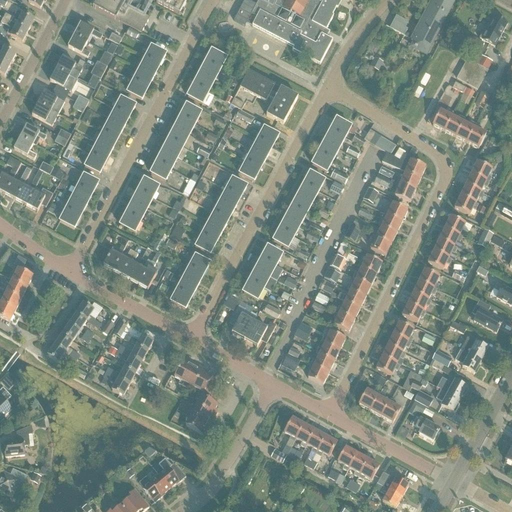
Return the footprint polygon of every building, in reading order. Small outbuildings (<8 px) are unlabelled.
[(40,10),(44,0),(29,0),(28,3),(40,10)] [(157,0),(156,3),(179,16),(187,0),(96,0),(92,8),(141,34),(149,18),(124,4),(126,0),(157,0)] [(256,5),(245,0),(244,0),(234,21),(244,27),(256,5)] [(258,0),(251,15),(256,18),(252,26),(293,48),(291,51),(319,66),(332,41),(321,36),(324,30),(326,30),(333,16),(332,16),(336,8),(337,8),(341,0),(258,0)] [(431,0),(411,40),(416,42),(413,47),(413,48),(425,54),(453,0),(452,0),(437,0),(436,3),(431,0)] [(3,19),(28,32),(34,21),(16,12),(13,19),(5,15),(3,19)] [(408,23),(396,16),(389,29),(404,37),(408,30),(405,28),(408,23)] [(494,47),(507,25),(495,18),(486,32),(493,36),(488,44),(494,47)] [(28,32),(3,19),(1,23),(10,28),(7,34),(10,36),(10,37),(22,43),(28,32)] [(80,24),(74,36),(87,43),(91,36),(100,41),(102,36),(80,24)] [(139,34),(130,29),(126,36),(135,41),(139,34)] [(112,34),(108,41),(118,46),(122,40),(112,34)] [(83,51),(87,43),(74,36),(68,48),(87,58),(89,54),(83,51)] [(145,59),(159,67),(165,55),(151,48),(146,45),(143,50),(148,53),(145,59)] [(0,60),(10,66),(16,55),(4,48),(0,46),(0,60)] [(119,47),(116,54),(120,56),(124,50),(119,47)] [(206,64),(220,71),(226,60),(212,52),(206,64)] [(477,66),(487,72),(492,62),(482,57),(477,66)] [(383,63),(374,58),(369,67),(378,72),(383,63)] [(62,59),(56,70),(77,81),(83,70),(62,59)] [(139,71),(153,78),(159,67),(145,59),(139,71)] [(0,74),(4,77),(10,66),(0,60),(0,74)] [(465,65),(475,71),(477,66),(467,61),(465,65)] [(97,62),(94,69),(104,74),(107,68),(97,62)] [(200,75),(214,83),(220,71),(206,64),(200,75)] [(472,76),(475,71),(465,65),(462,70),(472,76)] [(477,66),(475,71),(485,76),(487,72),(477,66)] [(104,74),(94,69),(90,75),(101,80),(104,74)] [(56,70),(50,82),(71,93),(77,81),(56,70)] [(472,76),(462,70),(459,75),(469,80),(472,76)] [(133,82),(147,90),(153,78),(139,71),(133,82)] [(475,71),(472,76),(482,81),(485,76),(475,71)] [(240,88),(266,102),(268,98),(274,101),(266,116),(283,125),(298,98),(248,72),(240,88)] [(194,87),(208,94),(214,83),(200,75),(194,87)] [(467,85),(469,80),(459,75),(457,80),(467,85)] [(237,81),(228,76),(225,82),(234,87),(237,81)] [(472,76),(469,80),(480,86),(482,81),(472,76)] [(477,91),(480,86),(469,80),(467,85),(477,91)] [(127,94),(141,101),(147,90),(133,82),(127,94)] [(451,89),(462,95),(466,88),(455,83),(451,89)] [(208,94),(194,87),(188,98),(202,106),(208,94)] [(38,104),(58,115),(64,103),(44,93),(38,104)] [(489,97),(483,95),(478,105),(484,108),(489,97)] [(79,97),(75,103),(86,108),(89,102),(79,97)] [(114,111),(129,118),(135,107),(120,99),(114,111)] [(244,105),(234,99),(230,106),(241,111),(244,105)] [(86,108),(75,103),(72,110),(82,115),(86,108)] [(52,127),(58,115),(38,104),(32,116),(52,127)] [(181,118),(195,125),(201,114),(187,106),(181,118)] [(108,122),(123,130),(129,118),(114,111),(108,122)] [(250,125),(253,119),(239,111),(236,117),(250,125)] [(433,127),(444,132),(452,117),(440,111),(433,127)] [(463,123),(452,117),(444,132),(455,138),(463,123)] [(175,129),(189,137),(195,125),(181,118),(175,129)] [(227,124),(217,119),(213,125),(223,131),(227,124)] [(337,120),(331,132),(345,139),(351,128),(337,120)] [(102,134),(117,141),(123,130),(108,122),(102,134)] [(474,129),(463,123),(455,138),(467,144),(474,129)] [(20,139),(33,146),(37,138),(44,142),(46,138),(26,127),(20,139)] [(169,141),(183,148),(189,137),(175,129),(169,141)] [(264,129),(257,141),(272,148),(278,137),(264,129)] [(486,134),(474,129),(467,144),(478,150),(486,134)] [(61,131),(57,137),(68,142),(71,136),(61,131)] [(364,141),(369,144),(375,135),(370,131),(364,141)] [(331,132),(324,143),(338,151),(345,139),(331,132)] [(213,144),(217,137),(208,133),(204,140),(213,144)] [(96,145),(111,153),(117,141),(102,134),(96,145)] [(380,138),(375,135),(369,144),(374,147),(380,138)] [(362,148),(365,143),(355,136),(352,141),(362,148)] [(68,142),(57,137),(54,143),(64,148),(68,142)] [(385,141),(380,138),(374,147),(379,150),(385,141)] [(33,146),(20,139),(14,150),(34,161),(36,156),(29,153),(33,146)] [(163,152),(177,160),(183,148),(169,141),(163,152)] [(257,141),(251,152),(265,160),(272,148),(257,141)] [(390,144),(385,141),(379,150),(384,153),(390,144)] [(324,143),(318,155),(332,162),(338,151),(324,143)] [(395,147),(390,144),(384,153),(386,155),(389,157),(390,156),(395,147)] [(70,145),(63,157),(67,159),(73,147),(70,145)] [(90,157),(105,164),(111,153),(96,145),(90,157)] [(393,157),(400,159),(404,150),(397,147),(393,157)] [(346,153),(357,159),(359,154),(349,148),(346,153)] [(157,164),(171,171),(177,160),(163,152),(157,164)] [(259,171),(265,160),(251,152),(245,163),(259,171)] [(326,174),(332,162),(318,155),(312,166),(326,174)] [(404,173),(420,180),(425,169),(411,162),(412,160),(404,155),(400,162),(390,156),(389,157),(386,155),(381,164),(402,172),(404,173)] [(105,164),(90,157),(84,168),(99,175),(105,164)] [(0,192),(4,195),(12,181),(21,164),(10,159),(6,166),(13,169),(7,179),(1,175),(0,177),(0,192)] [(253,182),(259,171),(245,163),(239,175),(253,182)] [(471,175),(489,183),(491,178),(488,177),(491,171),(476,163),(471,175)] [(53,169),(42,164),(39,171),(50,176),(53,169)] [(171,171),(157,164),(151,175),(165,183),(171,171)] [(60,166),(60,171),(53,171),(53,178),(73,178),(72,166),(60,166)] [(18,184),(12,181),(4,195),(15,201),(21,190),(23,187),(31,172),(26,169),(18,184)] [(393,175),(381,169),(378,174),(391,180),(393,175)] [(349,178),(334,171),(330,179),(344,186),(349,178)] [(420,180),(404,173),(401,180),(399,179),(397,184),(415,192),(420,180)] [(310,174),(304,186),(318,193),(324,182),(310,174)] [(486,188),(489,183),(471,175),(465,186),(480,194),(483,187),(486,188)] [(390,182),(377,176),(374,184),(387,190),(390,182)] [(29,190),(23,187),(21,190),(15,201),(26,207),(33,192),(40,180),(35,177),(29,190)] [(77,188),(92,195),(98,184),(83,177),(77,188)] [(226,191),(240,199),(246,188),(232,180),(226,191)] [(138,192),(152,200),(158,188),(144,181),(138,192)] [(410,204),(415,192),(397,184),(395,189),(397,190),(394,197),(410,204)] [(188,186),(183,195),(188,198),(193,189),(188,186)] [(304,186),(298,197),(312,204),(318,193),(304,186)] [(483,195),(480,194),(465,186),(460,198),(475,205),(478,198),(485,202),(487,198),(482,196),(483,195)] [(71,200),(86,207),(92,195),(77,188),(71,200)] [(378,194),(368,189),(363,200),(373,205),(378,194)] [(39,195),(33,192),(26,207),(37,213),(41,206),(45,209),(52,196),(42,190),(39,195)] [(240,199),(226,191),(219,203),(234,210),(240,199)] [(132,204),(146,211),(152,200),(138,192),(132,204)] [(298,197),(292,208),(306,216),(312,204),(298,197)] [(477,206),(475,205),(460,198),(454,209),(469,216),(472,210),(475,211),(477,206)] [(65,211),(80,218),(86,207),(71,200),(65,211)] [(199,207),(189,201),(186,208),(195,213),(199,207)] [(234,210),(219,203),(213,214),(228,222),(234,210)] [(126,215),(140,223),(146,211),(132,204),(126,215)] [(384,215),(386,216),(402,224),(407,212),(392,204),(388,211),(386,210),(384,215)] [(52,205),(48,212),(53,215),(57,208),(52,205)] [(511,210),(506,207),(500,217),(511,222),(511,210)] [(292,208),(286,220),(300,227),(306,216),(292,208)] [(329,214),(320,210),(317,216),(326,220),(329,214)] [(367,219),(369,214),(360,210),(358,215),(367,219)] [(80,218),(65,211),(59,222),(74,230),(80,218)] [(173,211),(169,218),(174,220),(178,213),(173,211)] [(228,222),(213,214),(207,225),(221,233),(228,222)] [(140,223),(126,215),(120,227),(134,234),(140,223)] [(378,226),(381,227),(396,235),(402,224),(386,216),(383,223),(381,222),(378,226)] [(450,218),(444,229),(462,238),(464,233),(462,232),(465,225),(450,218)] [(286,220),(279,231),(293,239),(300,227),(286,220)] [(368,227),(355,220),(352,226),(364,233),(368,227)] [(215,244),(221,233),(207,225),(201,237),(215,244)] [(319,236),(321,231),(311,225),(308,230),(319,236)] [(373,238),(350,226),(343,240),(353,245),(358,237),(372,244),(369,250),(385,258),(391,246),(373,238)] [(185,232),(175,227),(170,237),(179,242),(185,232)] [(396,235),(381,227),(377,234),(375,233),(373,238),(391,246),(396,235)] [(444,229),(439,241),(454,248),(457,242),(459,243),(462,238),(444,229)] [(287,250),(293,239),(279,231),(273,242),(287,250)] [(493,235),(484,231),(477,246),(486,250),(493,235)] [(315,243),(318,238),(309,233),(306,238),(315,243)] [(215,244),(201,237),(195,248),(209,256),(215,244)] [(491,243),(501,249),(504,243),(494,237),(491,243)] [(103,266),(112,271),(120,257),(128,243),(121,239),(120,242),(121,242),(119,245),(121,246),(118,252),(113,249),(103,266)] [(178,245),(168,240),(165,246),(174,251),(178,245)] [(454,248),(439,241),(433,252),(451,261),(448,259),(451,253),(454,255),(456,250),(453,248),(454,248)] [(348,249),(341,245),(336,256),(343,260),(348,249)] [(262,260),(276,267),(282,256),(268,248),(262,260)] [(125,260),(120,257),(112,271),(121,276),(134,253),(130,251),(125,260)] [(306,262),(308,256),(299,252),(297,257),(306,262)] [(448,266),(451,261),(433,252),(427,264),(442,271),(446,265),(448,266)] [(137,255),(134,253),(121,276),(130,281),(138,267),(132,264),(137,255)] [(346,262),(335,256),(330,265),(341,271),(346,262)] [(189,269),(203,276),(209,265),(195,257),(189,269)] [(358,268),(360,269),(376,276),(382,265),(366,257),(363,264),(361,263),(358,268)] [(157,261),(153,259),(151,263),(138,286),(147,291),(157,274),(152,271),(157,261)] [(301,270),(304,265),(292,259),(289,264),(301,270)] [(255,271),(269,279),(276,267),(262,260),(255,271)] [(143,270),(138,267),(130,281),(138,286),(151,263),(148,261),(143,270)] [(485,278),(488,273),(479,268),(477,272),(476,272),(476,273),(485,278)] [(203,276),(189,269),(183,280),(197,288),(203,276)] [(324,279),(335,285),(340,275),(328,269),(324,279)] [(371,288),(376,276),(360,269),(357,276),(355,275),(353,279),(355,280),(371,288)] [(9,280),(12,282),(27,289),(33,278),(18,270),(14,277),(12,275),(9,280)] [(249,283),(263,290),(269,279),(255,271),(249,283)] [(424,271),(418,282),(436,291),(438,286),(436,285),(439,278),(424,271)] [(466,277),(455,272),(451,279),(463,284),(466,277)] [(197,288),(183,280),(176,291),(190,299),(197,288)] [(296,285),(288,280),(283,291),(289,294),(291,290),(293,291),(296,285)] [(365,299),(371,288),(355,280),(352,287),(349,286),(347,290),(349,291),(365,299)] [(4,292),(6,293),(21,301),(27,289),(12,282),(9,288),(6,287),(4,292)] [(434,296),(436,291),(418,282),(413,294),(428,301),(431,295),(434,296)] [(263,290),(249,283),(243,294),(257,302),(263,290)] [(320,290),(329,295),(333,287),(324,283),(320,290)] [(511,307),(511,304),(511,292),(502,287),(502,288),(496,285),(493,290),(499,293),(495,299),(511,307)] [(190,299),(176,291),(170,303),(184,310),(190,299)] [(360,310),(365,299),(349,291),(346,298),(344,297),(342,302),(344,303),(360,310)] [(0,298),(0,304),(16,312),(21,301),(6,293),(3,299),(0,298)] [(430,303),(413,294),(407,305),(422,313),(425,306),(428,308),(430,303)] [(318,295),(314,302),(325,307),(329,300),(318,295)] [(479,302),(472,315),(476,317),(473,322),(480,326),(496,335),(502,323),(487,314),(490,309),(479,302)] [(354,322),(360,310),(344,303),(341,310),(338,309),(336,313),(354,322)] [(0,318),(10,323),(16,312),(0,304),(0,318)] [(311,309),(322,314),(324,309),(313,304),(311,309)] [(76,315),(86,322),(94,312),(83,305),(76,315)] [(422,313),(407,305),(402,317),(417,324),(420,318),(422,319),(425,314),(422,313)] [(281,313),(267,306),(263,314),(277,321),(281,313)] [(244,341),(254,322),(241,316),(244,310),(238,307),(230,322),(236,325),(231,334),(244,341)] [(348,333),(354,322),(336,313),(334,318),(336,319),(333,326),(348,333)] [(69,325),(79,333),(86,322),(76,315),(69,325)] [(94,321),(91,326),(98,331),(101,326),(94,321)] [(108,322),(102,332),(107,335),(114,325),(108,322)] [(254,322),(244,341),(257,348),(262,339),(267,342),(275,327),(269,324),(266,329),(254,322)] [(466,330),(452,323),(449,328),(463,335),(466,330)] [(126,328),(120,324),(114,334),(120,338),(126,328)] [(392,336),(410,344),(413,339),(410,338),(413,331),(398,324),(392,336)] [(62,336),(72,343),(79,333),(69,325),(62,336)] [(312,331),(301,325),(297,331),(309,337),(312,331)] [(87,331),(84,336),(91,341),(94,336),(87,331)] [(306,343),(309,337),(297,331),(294,337),(306,343)] [(339,352),(345,341),(330,333),(327,340),(324,339),(321,343),(324,345),(339,352)] [(72,343),(62,336),(55,346),(76,361),(79,357),(68,349),(72,343)] [(88,345),(91,341),(84,336),(81,340),(88,345)] [(126,336),(123,341),(136,348),(136,347),(147,353),(153,342),(142,336),(139,343),(126,336)] [(408,349),(410,344),(392,336),(387,347),(402,354),(405,348),(408,349)] [(460,351),(481,362),(488,350),(475,343),(467,339),(460,351)] [(339,352),(324,345),(321,352),(318,350),(316,355),(319,356),(334,364),(339,352)] [(76,361),(55,346),(47,357),(58,364),(62,358),(73,365),(76,361)] [(136,347),(136,348),(133,354),(127,351),(128,350),(120,346),(117,352),(141,365),(147,353),(136,347)] [(405,356),(402,354),(387,347),(381,359),(396,366),(400,359),(402,361),(405,356)] [(288,355),(297,359),(299,354),(290,349),(288,355)] [(474,375),(481,362),(460,351),(454,361),(463,366),(462,368),(474,375)] [(135,376),(141,365),(117,352),(115,357),(128,363),(124,370),(135,376)] [(436,352),(432,361),(434,362),(443,367),(447,369),(452,360),(436,352)] [(284,362),(295,367),(297,362),(287,356),(284,362)] [(334,364),(319,356),(316,363),(313,362),(310,366),(328,375),(334,364)] [(399,367),(396,366),(381,359),(376,370),(391,377),(394,371),(397,372),(399,367)] [(185,427),(204,437),(207,432),(204,430),(209,421),(212,423),(218,413),(214,411),(217,406),(205,400),(216,381),(212,379),(207,376),(209,373),(199,367),(197,371),(188,366),(190,362),(185,360),(174,379),(180,382),(178,385),(186,390),(188,386),(199,392),(195,400),(199,402),(193,413),(189,411),(185,419),(189,421),(185,427)] [(441,372),(443,367),(434,362),(432,367),(441,372)] [(328,375),(310,366),(308,371),(311,372),(308,379),(323,386),(328,375)] [(74,368),(71,374),(83,381),(87,375),(74,368)] [(105,374),(113,378),(116,373),(108,369),(105,374)] [(129,387),(118,381),(113,378),(105,374),(99,370),(96,375),(115,386),(112,392),(123,398),(129,387)] [(124,370),(118,381),(129,387),(135,376),(124,370)] [(11,380),(7,377),(0,384),(7,391),(13,386),(9,382),(11,380)] [(385,382),(376,378),(373,384),(382,388),(385,382)] [(453,385),(442,379),(437,389),(440,391),(459,401),(466,389),(454,382),(453,385)] [(413,383),(411,389),(419,392),(421,387),(413,383)] [(0,421),(12,410),(5,404),(11,398),(3,389),(0,391),(0,421)] [(370,412),(381,418),(389,404),(383,400),(384,398),(383,397),(386,391),(383,389),(379,395),(370,412)] [(359,406),(370,412),(379,395),(375,392),(373,395),(367,391),(359,406)] [(414,394),(408,391),(404,400),(410,404),(414,394)] [(440,391),(437,398),(444,401),(441,407),(452,414),(453,413),(454,414),(459,406),(457,405),(459,401),(440,391)] [(427,401),(418,396),(415,401),(424,406),(427,401)] [(389,404),(381,418),(392,425),(400,410),(394,406),(395,404),(391,401),(389,404)] [(217,405),(221,415),(228,412),(224,402),(217,405)] [(426,409),(414,402),(408,414),(414,418),(417,412),(422,415),(426,409)] [(411,426),(421,432),(418,435),(432,443),(439,431),(416,418),(411,426)] [(287,457),(295,441),(303,426),(292,420),(284,435),(291,438),(282,454),(287,457)] [(303,426),(295,441),(302,444),(300,447),(305,449),(307,447),(315,432),(303,426)] [(24,448),(30,447),(28,435),(32,435),(31,427),(16,433),(17,443),(3,444),(5,459),(25,456),(24,448)] [(315,432),(307,447),(313,450),(311,453),(316,455),(326,438),(315,432)] [(337,444),(326,438),(316,455),(313,462),(309,469),(314,471),(318,464),(323,455),(329,459),(337,444)] [(348,472),(349,470),(357,455),(346,449),(338,464),(344,467),(343,470),(348,472)] [(275,450),(271,459),(282,465),(287,457),(282,454),(275,450)] [(297,453),(293,460),(298,463),(302,455),(297,453)] [(357,455),(349,470),(355,473),(354,476),(359,479),(368,461),(357,455)] [(309,469),(313,462),(308,459),(304,466),(309,469)] [(164,471),(158,476),(170,490),(178,482),(179,483),(186,478),(174,465),(172,467),(165,460),(158,465),(164,471)] [(368,461),(359,479),(364,481),(365,479),(371,482),(380,467),(368,461)] [(337,471),(331,467),(325,478),(332,482),(337,471)] [(22,489),(28,477),(16,472),(13,479),(3,474),(0,480),(0,493),(1,494),(2,493),(11,498),(17,487),(22,489)] [(377,484),(402,499),(408,487),(395,480),(392,485),(387,482),(390,477),(383,473),(377,484)] [(160,496),(161,497),(170,490),(158,476),(142,490),(153,502),(160,496)] [(339,476),(336,483),(340,486),(344,479),(339,476)] [(347,489),(352,492),(355,485),(351,482),(347,489)] [(402,499),(377,484),(374,489),(386,496),(382,503),(395,510),(402,499)] [(355,485),(352,492),(356,494),(360,487),(355,485)] [(130,498),(121,506),(125,511),(141,511),(142,511),(141,511),(145,511),(149,509),(134,492),(128,496),(130,498)] [(358,496),(356,500),(364,504),(366,500),(358,496)]
